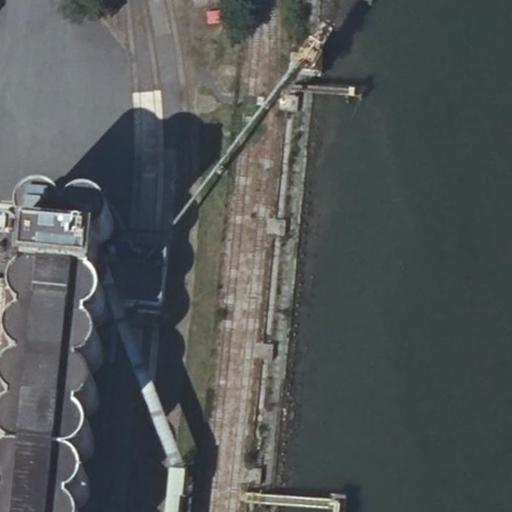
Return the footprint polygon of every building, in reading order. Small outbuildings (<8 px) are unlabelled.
[(39,194),(38,208),(37,215),(35,239),(46,239),(41,279),(33,278),(28,282),(26,285),(25,286),(23,290),(21,293),(20,297),(20,302),(21,306),(21,309),(23,313),(24,317),(27,320),(23,323),(21,328),(19,332),(18,336),(17,339),(17,344),(17,348),(18,353),(20,358),(23,363),(18,367),(16,372),(13,381),(13,390),(13,397),(16,404),(16,406),(14,410),(11,415),(9,420),(8,425),(7,431),(8,437),(9,442),(13,452),(9,456),(5,462),(3,469),(2,477),(2,482),(4,487),(5,492),(7,496),(9,499),(5,504),(3,508),(1,511),(95,511),(94,509),(92,506),(90,504),(88,502),(91,500),(97,493),(99,489),(100,486),(101,482),(102,477),(100,469),(99,465),(95,459),(102,453),(104,447),(105,438),(106,432),(105,425),(104,422),(98,416),(101,413),(107,406),(109,402),(110,398),(111,393),(110,387),(110,385),(109,380),(106,374),(104,372),(111,364),(113,360),(114,355),(115,351),(116,346),(116,341),(115,336),(112,330),(109,325),(113,321),(116,317),(118,314),(120,309),(121,303),(120,294),(119,289),(117,284),(105,283),(109,245),(126,247),(128,224),(130,209),(130,205),(130,203),(129,199),(126,194),(122,189),(116,186),(110,184),(104,184),(97,186),(95,188),(90,192),(87,196),(85,201),(84,197),(83,194),(81,191),(77,187),(75,185),(70,183),(67,182),(64,181),(60,181),(53,182),(47,185),(45,187),(42,189),(39,194)] [(37,215),(12,212),(5,274),(33,278),(41,279),(46,239),(35,239),(37,215)] [(182,230),(178,229),(158,227),(133,225),(128,224),(126,247),(109,245),(105,283),(117,284),(125,285),(151,288),(173,290),(176,290),(182,230)] [(33,278),(5,274),(0,312),(0,333),(18,336),(19,332),(21,328),(23,323),(27,320),(24,317),(23,313),(21,309),(21,306),(20,302),(20,297),(21,293),(23,290),(25,286),(26,285),(28,282),(33,278)] [(193,511),(195,498),(179,496),(176,511),(193,511)]
